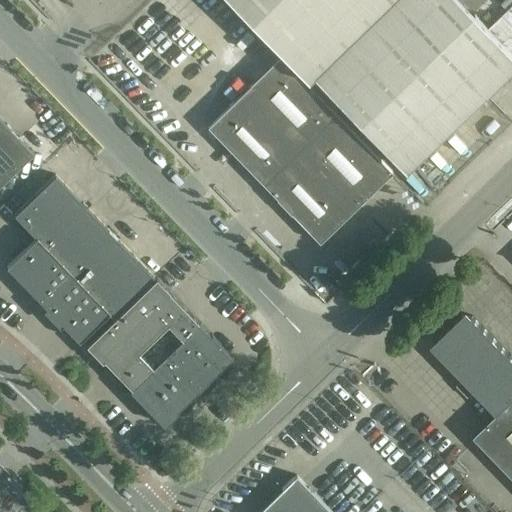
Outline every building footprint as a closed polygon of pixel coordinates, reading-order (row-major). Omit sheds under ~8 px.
[(511,5),(502,15),(488,28),(460,0),(232,0),(308,78),(313,73),(405,167),(511,63),(511,5)] [(264,184),(336,114),(280,56),(208,126),(264,184)] [(336,114),(264,184),(320,241),(392,171),(336,114)] [(0,184),(34,152),(0,117),(0,184)] [(114,318),(155,278),(56,174),(14,214),(36,237),(7,266),(79,341),(109,312),(114,318)] [(211,334),(211,335),(198,321),(169,292),(170,291),(157,277),(87,345),(101,359),(103,357),(134,389),(132,391),(165,425),(178,412),(177,410),(199,388),(200,389),(208,381),(207,380),(216,372),(218,373),(233,358),(220,344),(221,344),(211,334)] [(511,356),(472,316),(462,315),(436,340),(436,350),(497,413),(474,435),(511,474),(511,356)] [(331,511),(296,476),(258,511),(331,511)]
